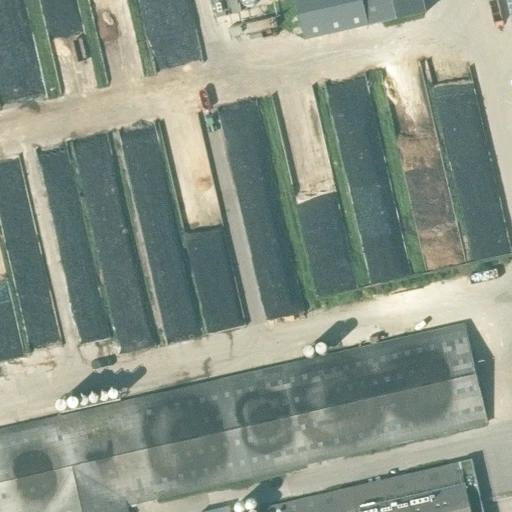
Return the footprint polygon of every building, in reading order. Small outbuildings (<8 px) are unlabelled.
[(296,0),(306,40),(370,25),(363,0),(296,0)] [(424,0),(363,0),(370,25),(427,12),(424,0)] [(297,312),(252,101),(215,109),(260,320),(297,312)] [(205,334),(241,325),(201,153),(189,156),(192,171),(172,175),(180,209),(170,211),(172,222),(159,225),(164,247),(150,250),(169,333),(203,325),(205,334)] [(121,352),(153,345),(131,247),(99,255),(121,352)] [(0,511),(129,511),(128,504),(488,422),(465,321),(0,427),(0,511)] [(475,511),(464,460),(260,506),(261,511),(475,511)] [(511,499),(486,505),(488,511),(503,511),(511,510),(511,499)]
